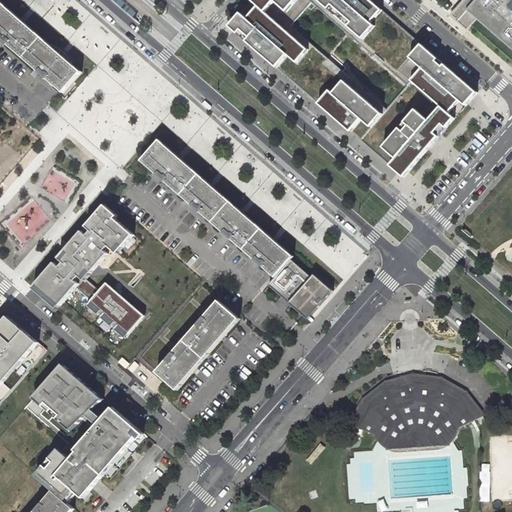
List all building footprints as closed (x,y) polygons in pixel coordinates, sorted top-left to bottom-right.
[(0,0),(0,37),(64,93),(75,81),(82,72),(73,64),(52,46),(25,22),(21,19),(0,0)] [(253,0),(231,27),(404,177),(409,172),(429,150),(442,134),(456,118),(450,113),(461,101),(467,106),(468,105),(478,93),(371,0),(253,0)] [(511,48),(511,0),(463,0),(451,14),(468,29),(477,18),(511,48)] [(55,42),(52,46),(73,64),(76,61),(67,53),(63,50),(55,42)] [(295,257),(160,140),(142,161),(277,278),(270,286),(309,319),(334,290),(315,274),(313,277),(293,260),(295,257)] [(107,206),(35,288),(57,308),(85,277),(87,280),(114,249),(118,253),(134,235),(116,219),(118,216),(107,206)] [(94,299),(88,306),(126,338),(145,315),(108,283),(100,291),(84,278),(78,286),(94,299)] [(177,389),(239,318),(219,300),(157,371),(177,389)] [(47,351),(8,317),(0,325),(0,402),(2,404),(47,351)] [(138,429),(64,364),(24,411),(63,445),(37,475),(54,491),(69,503),(78,493),(85,498),(105,475),(101,471),(117,453),(121,456),(138,437),(134,434),(138,429)] [(386,383),(364,400),(352,422),(350,426),(359,429),(363,430),(375,434),(376,438),(377,439),(377,440),(381,444),(387,449),(387,450),(390,451),(395,451),(402,451),(408,450),(414,448),(423,447),(427,448),(432,449),(438,449),(444,448),(450,446),(450,444),(454,441),(456,437),(458,434),(459,431),(460,428),(464,426),(466,425),(468,423),(476,420),(477,419),(484,416),(466,393),(442,379),(414,375),(386,383)] [(134,434),(138,437),(142,432),(138,429),(134,434)] [(101,471),(105,475),(121,456),(117,453),(101,471)] [(35,511),(72,511),(75,509),(69,503),(54,491),(35,511)]
